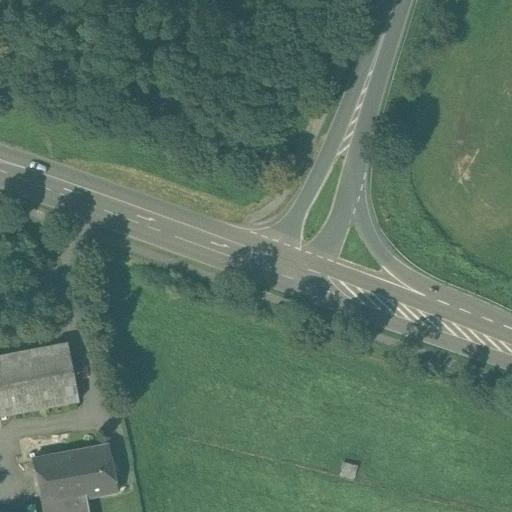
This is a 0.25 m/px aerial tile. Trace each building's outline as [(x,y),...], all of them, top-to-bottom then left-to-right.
[(67,342),(6,354),(18,415),(79,403),(67,342)] [(6,354),(0,355),(0,418),(18,415),(6,354)] [(108,444),(79,450),(88,498),(117,492),(108,444)] [(79,450),(32,458),(42,507),(85,499),(88,498),(79,450)] [(357,466),(343,462),(340,476),(354,479),(357,466)] [(42,507),(41,507),(42,511),(87,511),(85,499),(42,507)]
